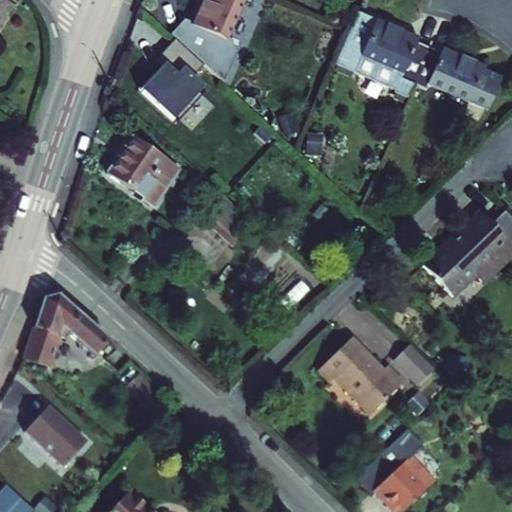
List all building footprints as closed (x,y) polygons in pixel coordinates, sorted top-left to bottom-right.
[(197,0),(190,13),(182,9),(168,23),(218,73),(233,45),(230,32),(225,29),(240,0),(197,0)] [(372,11),(353,43),(343,60),(416,104),(422,93),(442,61),(430,54),(434,48),(372,11)] [(455,69),(442,61),(422,93),(436,101),(439,95),(478,119),(479,117),(494,126),(511,100),(496,90),(498,86),(459,62),(455,69)] [(176,164),(132,134),(109,166),(154,197),(176,164)] [(209,189),(194,179),(179,200),(194,210),(209,189)] [(255,228),(225,199),(206,218),(235,247),(255,228)] [(473,238),(430,279),(461,312),(504,271),(485,251),(473,238)] [(511,252),(498,238),(485,251),(504,271),(511,279),(511,278),(511,252)] [(44,293),(24,351),(48,360),(62,321),(94,352),(109,337),(60,289),(44,293)] [(376,377),(345,344),(313,375),(324,387),(328,383),(363,420),(396,389),(380,373),(376,377)] [(402,353),(388,365),(404,382),(412,391),(426,378),(402,353)] [(388,365),(380,373),(396,389),(404,382),(388,365)] [(151,411),(167,397),(144,373),(129,387),(151,411)] [(46,409),(22,434),(61,470),(84,444),(46,409)] [(395,511),(425,485),(404,463),(415,453),(400,436),(348,484),(363,501),(366,498),(378,511),(395,511)] [(29,511),(3,487),(0,490),(0,511),(29,511)] [(159,511),(134,487),(109,511),(159,511)]
